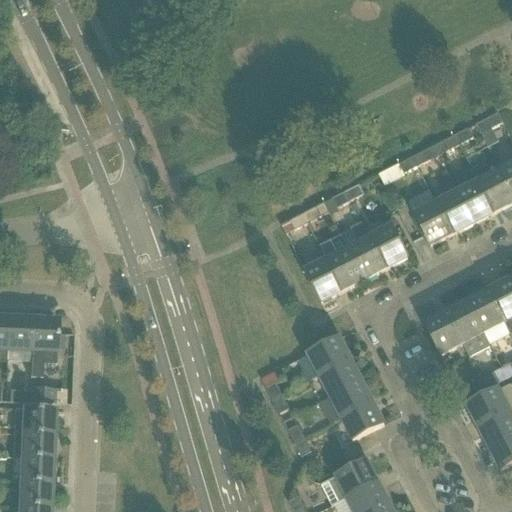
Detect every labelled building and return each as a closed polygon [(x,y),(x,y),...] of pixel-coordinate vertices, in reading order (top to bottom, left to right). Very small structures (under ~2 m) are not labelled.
[(485,123),(490,132),(503,125),(499,116),(485,123)] [(455,138),(460,148),(473,141),(468,132),(455,138)] [(455,138),(442,145),(447,155),(460,148),(455,138)] [(425,154),(412,160),(417,170),(430,163),(425,154)] [(412,160),(399,167),(404,177),(417,170),(412,160)] [(473,173),(496,216),(511,207),(511,195),(501,174),(490,180),(483,168),(473,173)] [(511,168),(501,174),(511,195),(511,168)] [(458,196),(474,227),(496,216),(473,173),(462,178),(469,191),(458,196)] [(346,195),(351,204),(364,198),(359,188),(346,195)] [(332,202),(337,211),(351,204),(346,195),(332,202)] [(437,207),(453,238),(474,227),(458,196),(437,207)] [(325,206),(316,210),(321,220),(330,215),(325,206)] [(415,218),(431,250),(453,238),(437,207),(415,218)] [(316,210),(303,217),(308,226),(321,220),(316,210)] [(282,228),(287,237),(308,226),(303,217),(290,223),(282,228)] [(349,253),(365,284),(386,273),(370,241),(362,226),(351,231),(352,233),(341,239),(349,253)] [(370,241),(386,273),(408,261),(391,230),(370,241)] [(320,249),(327,264),(344,295),(365,284),(349,253),(341,239),(331,244),(320,249)] [(305,275),(322,306),(344,295),(327,264),(305,275)] [(489,294),(505,325),(511,321),(511,287),(510,283),(489,294)] [(468,305),(490,347),(510,337),(511,340),(511,339),(511,338),(489,294),(468,305)] [(463,348),(470,361),(491,350),(490,347),(468,305),(446,316),(463,348)] [(425,327),(441,359),(463,348),(446,316),(425,327)] [(0,352),(8,353),(9,323),(0,322),(0,352)] [(8,353),(32,353),(33,324),(9,323),(8,353)] [(30,378),(37,378),(38,378),(39,377),(40,377),(41,376),(41,375),(41,374),(41,371),(43,371),(43,366),(56,367),(58,325),(33,324),(31,365),(30,378)] [(308,358),(319,380),(351,364),(340,342),(308,358)] [(319,380),(330,401),(362,385),(351,364),(319,380)] [(494,376),(481,383),(486,392),(499,385),(494,376)] [(459,394),(464,403),(486,392),(481,383),(459,394)] [(330,401),(342,423),(373,406),(362,385),(330,401)] [(266,391),(273,404),(282,399),(275,386),(266,391)] [(29,401),(29,406),(31,406),(49,407),(55,407),(56,393),(30,392),(30,394),(30,395),(29,401)] [(510,414),(499,392),(466,409),(478,431),(510,414)] [(11,394),(10,406),(29,406),(29,401),(30,395),(29,395),(11,394)] [(273,404),(280,417),(289,412),(282,399),(273,404)] [(342,423),(353,444),(384,428),(373,406),(342,423)] [(14,428),(14,437),(23,438),(53,439),(54,414),(49,414),(33,413),(24,413),(23,428),(14,428)] [(511,413),(478,431),(489,452),(511,440),(511,413)] [(288,433),(295,447),(305,442),(297,428),(288,433)] [(22,462),(52,463),(53,439),(23,438),(22,462)] [(511,440),(489,452),(501,474),(511,468),(511,440)] [(295,447),(302,459),(311,454),(305,442),(295,447)] [(21,486),(51,487),(52,463),(22,462),(21,486)] [(378,486),(367,464),(334,481),(321,487),(332,509),(345,502),(346,503),(378,486)] [(20,510),(50,511),(51,487),(21,486),(20,510)] [(346,503),(350,511),(380,511),(389,507),(378,486),(346,503)] [(289,505),(292,511),(304,511),(298,500),(289,505)]
